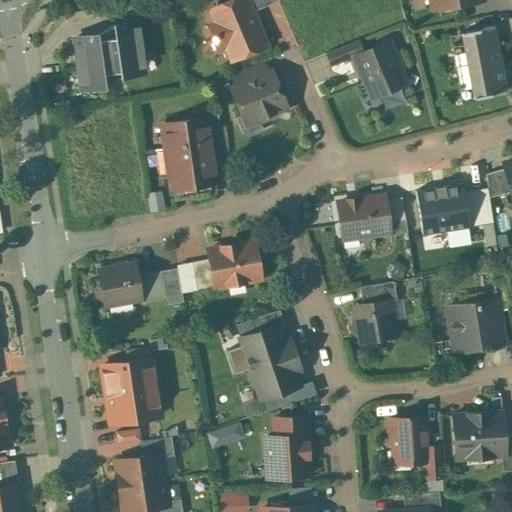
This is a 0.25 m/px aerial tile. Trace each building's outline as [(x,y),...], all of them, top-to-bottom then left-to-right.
[(231,0),(209,10),(215,25),(210,27),(213,35),(210,36),(212,40),(215,39),(218,47),(223,44),(230,59),(265,44),(252,11),(246,0),(231,0)] [(277,0),(246,0),(252,11),(278,0),(277,0)] [(429,0),(431,9),(481,0),(429,0)] [(113,24),(96,34),(73,38),(81,88),(103,85),(120,75),(143,72),(135,21),(113,24)] [(493,26),(482,28),(460,32),(473,98),(494,94),(494,93),(505,91),(502,78),(506,77),(505,70),(502,71),(498,52),(493,26)] [(357,39),(324,53),(330,67),(352,57),(363,53),(362,51),(357,39)] [(388,41),(362,51),(363,53),(352,57),(357,70),(359,70),(371,97),(404,83),(398,69),(400,69),(388,41)] [(262,61),(230,74),(235,84),(266,71),(262,61)] [(266,71),(235,84),(238,91),(232,94),(243,118),(255,113),(259,121),(275,114),(274,112),(286,106),(279,89),(274,91),(266,71)] [(216,104),(195,107),(198,118),(205,117),(207,130),(219,129),(216,104)] [(198,118),(161,124),(171,188),(214,181),(207,130),(205,117),(198,118)] [(511,159),(503,162),(504,168),(510,191),(511,198),(511,159)] [(504,168),(485,173),(488,197),(510,191),(504,168)] [(462,184),(416,191),(423,235),(469,228),(463,190),(462,184)] [(463,190),(469,228),(492,224),(487,187),(463,190)] [(383,195),(336,202),(342,238),(357,236),(365,242),(371,234),(387,232),(389,231),(384,199),(383,195)] [(401,197),(384,199),(389,231),(387,232),(388,235),(407,232),(404,218),(404,219),(401,197)] [(237,243),(220,246),(220,247),(207,249),(208,258),(214,286),(227,284),(243,281),(259,277),(252,240),(237,243)] [(208,258),(190,262),(195,290),(214,286),(208,258)] [(134,263),(96,270),(99,284),(98,284),(94,289),(95,296),(100,299),(102,299),(103,306),(141,298),(137,276),(134,263)] [(160,271),(137,276),(141,298),(141,302),(165,297),(160,271)] [(505,278),(492,280),(494,291),(495,291),(498,311),(510,309),(505,278)] [(393,281),(359,286),(362,304),(387,300),(388,301),(396,299),(393,281)] [(494,291),(475,294),(475,298),(458,301),(458,305),(447,306),(455,351),(503,343),(498,311),(495,291),(494,291)] [(362,304),(354,306),(360,342),(394,336),(388,301),(387,300),(362,304)] [(278,309),(250,319),(255,332),(277,325),(277,326),(283,324),(278,309)] [(255,332),(239,337),(250,368),(245,370),(251,386),(255,385),(260,398),(288,388),(297,385),(291,366),(297,364),(290,344),(284,347),(277,326),(277,325),(255,332)] [(149,346),(125,349),(127,361),(150,357),(149,346)] [(127,361),(100,365),(109,422),(141,417),(141,414),(156,412),(157,415),(159,415),(156,392),(150,393),(147,378),(153,377),(150,357),(127,361)] [(288,388),(260,398),(264,411),(292,402),(288,388)] [(501,410),(451,414),(454,459),(503,456),(504,456),(503,436),(501,410)] [(304,416),(274,418),(275,435),(305,433),(304,416)] [(423,417),(386,419),(388,440),(392,440),(393,457),(407,456),(408,462),(424,461),(426,461),(425,447),(423,417)] [(138,428),(114,431),(116,444),(140,440),(138,428)] [(275,435),(264,436),(266,460),(272,460),(273,477),(309,474),(306,433),(305,433),(275,435)] [(511,435),(503,436),(504,456),(503,456),(504,470),(511,469),(511,435)] [(439,446),(425,447),(426,461),(424,461),(425,479),(441,478),(439,446)] [(158,453),(114,460),(118,486),(162,479),(158,453)] [(13,460),(0,461),(0,487),(13,485),(14,487),(18,486),(13,460)] [(162,479),(118,486),(122,511),(166,505),(162,479)] [(0,487),(0,511),(17,511),(17,507),(13,503),(11,496),(14,492),(14,487),(13,485),(0,487)] [(288,488),(289,506),(312,504),(311,487),(288,488)] [(438,491),(402,494),(402,495),(404,510),(427,508),(427,510),(439,509),(438,491)]
